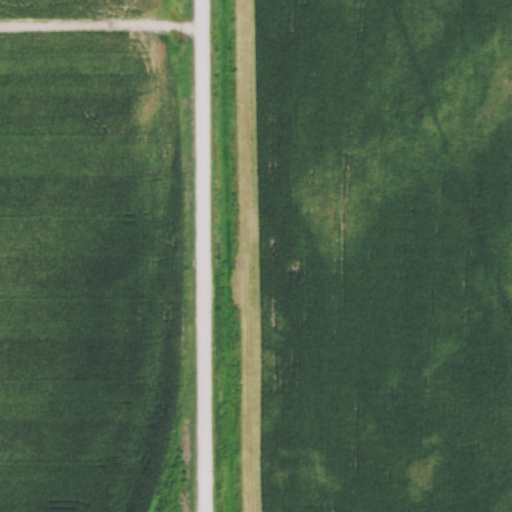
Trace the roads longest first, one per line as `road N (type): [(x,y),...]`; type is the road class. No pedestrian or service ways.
road 1 (tertiary): [(201,0),(204,511)]
road 2 (residential): [(0,28),(202,29)]
